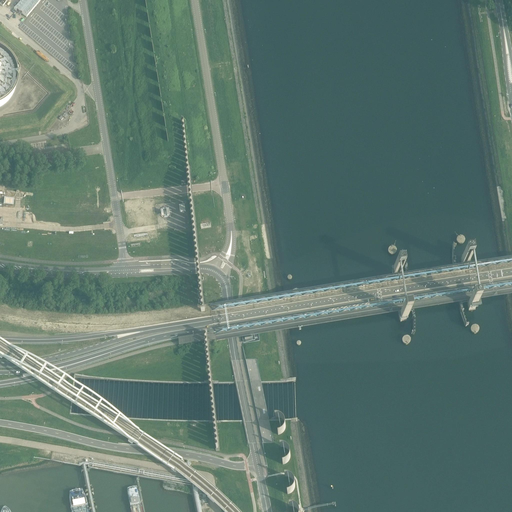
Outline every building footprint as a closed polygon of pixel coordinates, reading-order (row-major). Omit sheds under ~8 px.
[(22,0),(15,8),(26,17),(40,0),(22,0)] [(0,106),(1,106),(5,103),(8,101),(10,97),(12,94),(14,90),(15,86),(16,81),(16,77),(15,73),(14,69),(12,65),(10,62),(7,58),(4,55),(0,53),(0,52),(0,106)] [(161,208),(161,216),(170,216),(170,208),(161,208)] [(459,239),(461,240),(463,240),(465,240),(467,238),(467,235),(466,233),(464,232),(462,231),(460,232),(458,234),(458,236),(459,239)] [(390,251),(392,252),(394,252),(396,251),(398,250),(398,247),(397,245),(395,244),(393,243),(391,244),(390,246),(389,248),(390,251)] [(469,255),(461,256),(469,308),(477,307),(469,255)] [(400,265),(393,267),(401,319),(409,318),(400,265)] [(473,329),(475,331),(477,331),(479,330),(480,329),(481,326),(480,324),(478,323),(476,323),(474,323),(472,325),(472,327),(473,329)] [(404,340),(406,342),(408,342),(411,341),(412,339),(412,337),(411,335),(410,334),(407,333),(405,334),(404,336),(403,338),(404,340)]
